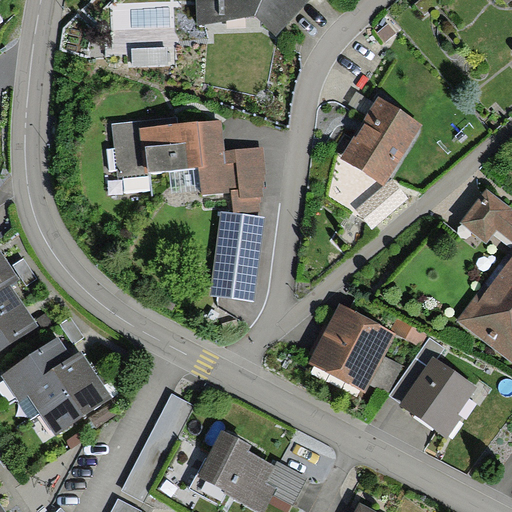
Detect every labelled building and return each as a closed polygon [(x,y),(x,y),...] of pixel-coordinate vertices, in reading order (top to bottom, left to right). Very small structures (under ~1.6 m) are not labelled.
[(308,0),(194,0),(196,28),(255,27),(273,42),(310,1),(308,0)] [(419,0),(415,4),(422,13),(438,0),(419,0)] [(511,0),(494,0),(505,12),(511,6),(511,0)] [(339,164),(379,187),(412,131),(372,108),(339,164)] [(138,121),(139,127),(178,124),(177,117),(138,121)] [(178,124),(139,127),(144,174),(199,168),(203,196),(231,193),(233,213),(261,211),(266,174),(263,148),(225,151),(222,120),(178,124)] [(139,127),(138,121),(112,124),(118,177),(144,174),(139,127)] [(511,258),(461,326),(511,363),(511,216),(486,197),(459,233),(480,248),(491,234),(511,249),(511,258)] [(233,213),(221,212),(210,296),(254,301),(264,217),(233,213)] [(0,259),(0,348),(32,326),(5,288),(15,281),(0,259)] [(336,314),(308,369),(361,396),(389,341),(336,314)] [(58,346),(8,379),(21,399),(31,393),(56,429),(103,398),(78,361),(71,366),(58,346)] [(400,417),(441,442),(472,393),(430,367),(400,417)] [(189,412),(167,401),(122,497),(144,508),(189,412)] [(251,457),(221,444),(201,488),(253,511),(263,511),(272,495),(263,491),(270,476),(247,466),(251,457)]
